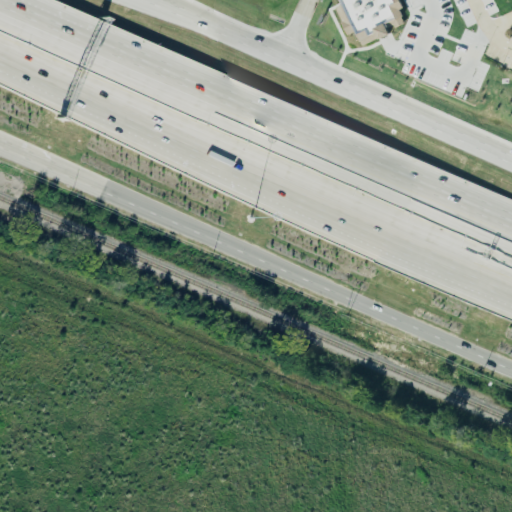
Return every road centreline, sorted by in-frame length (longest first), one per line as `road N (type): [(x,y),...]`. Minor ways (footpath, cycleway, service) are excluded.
road 1 (motorway): [(0,48),(511,271)]
road 2 (motorway): [(511,220),(0,1)]
road 3 (secondary): [(54,160),(511,360)]
road 4 (secondary): [(511,162),(135,0)]
